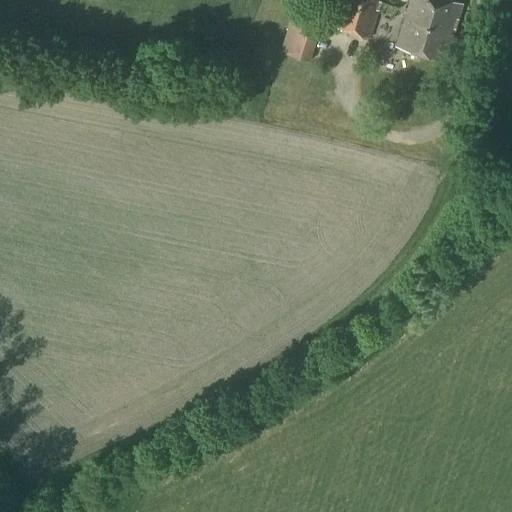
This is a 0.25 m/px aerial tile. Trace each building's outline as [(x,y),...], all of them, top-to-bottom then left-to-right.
[(370,37),(380,0),(343,0),(336,28),(370,37)] [(445,62),(462,5),(445,0),(410,0),(396,47),(445,62)] [(310,60),(321,24),(293,15),(282,52),(310,60)] [(358,68),(380,65),(377,42),(355,44),(358,68)] [(348,68),(358,66),(353,49),(344,51),(348,68)]
